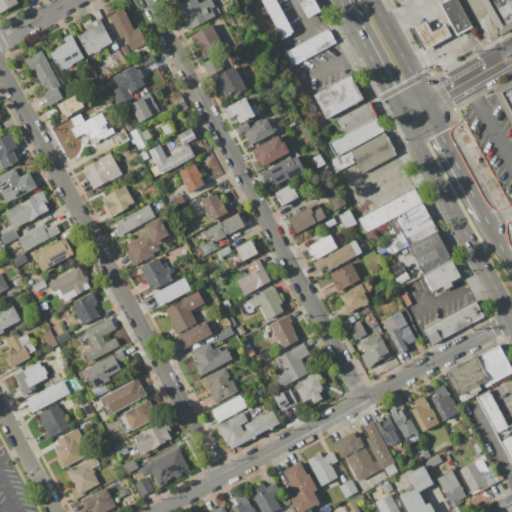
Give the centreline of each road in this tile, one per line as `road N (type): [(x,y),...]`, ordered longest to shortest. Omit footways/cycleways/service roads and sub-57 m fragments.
road 1 (residential): [(0,68),(220,477)]
road 2 (residential): [(147,0),(362,400)]
road 3 (residential): [(511,319),(155,511)]
road 4 (primary): [(403,119),(511,320)]
road 5 (primary): [(341,3),(403,119)]
road 6 (primary): [(484,218),(426,109)]
